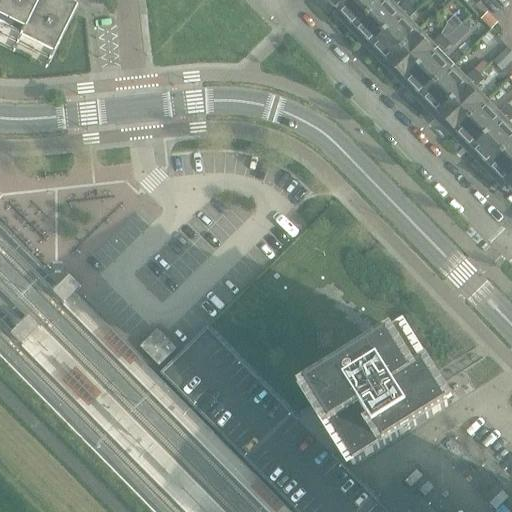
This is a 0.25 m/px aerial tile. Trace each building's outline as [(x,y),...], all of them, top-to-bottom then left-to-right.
[(0,0),(0,40),(49,65),(74,15),(42,0),(0,0)] [(338,11),(350,0),(324,0),(325,0),(332,8),(336,9),(338,11)] [(355,29),(384,0),(350,0),(338,11),(355,29)] [(372,46),(404,14),(390,0),(384,0),(355,29),(372,46)] [(405,14),(413,6),(408,1),(400,9),(405,14)] [(410,19),(417,11),(413,6),(405,14),(410,19)] [(388,63),(421,31),(404,14),(372,46),(388,63)] [(497,24),(487,14),(482,20),(492,29),(497,24)] [(447,25),(441,36),(446,41),(451,36),(462,26),(454,17),(446,25),(447,25)] [(405,80),(438,49),(421,31),(388,63),(405,80)] [(488,34),(481,40),(487,46),(493,39),(488,34)] [(438,48),(446,41),(441,36),(433,43),(438,48)] [(451,36),(446,41),(451,46),(453,48),(458,43),(451,36)] [(443,53),(451,46),(446,41),(438,48),(443,53)] [(422,98),(454,66),(438,49),(405,80),(422,98)] [(511,54),(507,50),(493,63),(501,71),(511,60),(511,54)] [(438,115),(471,83),(454,66),(422,98),(438,115)] [(472,83),(479,75),(475,70),(467,78),(472,83)] [(476,88),(484,80),(479,75),(472,83),(476,88)] [(455,132),(488,100),(471,83),(438,115),(455,132)] [(472,149),(505,118),(488,100),(455,132),(472,149)] [(505,117),(511,110),(511,108),(508,105),(500,112),(505,117)] [(489,167),(511,144),(511,125),(505,118),(472,149),(489,167)] [(505,184),(511,177),(511,144),(489,167),(505,184)] [(76,299),(82,292),(66,276),(60,283),(76,299)] [(388,511),(335,457),(404,414),(401,409),(402,409),(380,374),(377,369),(297,418),(207,327),(160,374),(296,511),(388,511)] [(176,350),(157,330),(140,347),(159,367),(176,350)] [(14,337),(21,344),(27,338),(20,332),(14,337)] [(447,409),(400,333),(306,392),(353,467),(447,409)]
